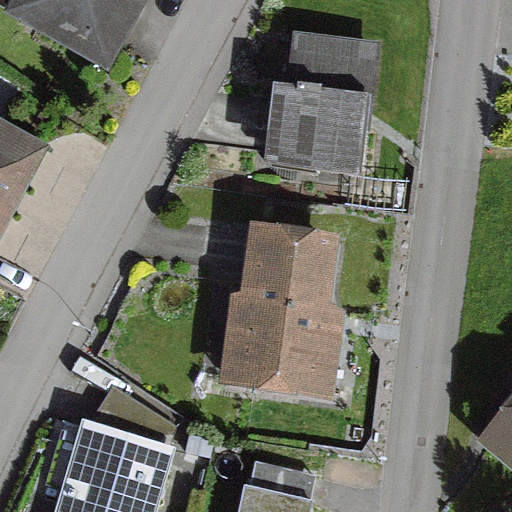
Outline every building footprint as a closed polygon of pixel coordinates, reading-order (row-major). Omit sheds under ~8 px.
[(100,66),(110,47),(135,0),(25,0),(15,20),(100,66)] [(264,154),(352,164),(366,50),(304,43),(298,90),(292,89),(292,93),(272,91),(264,154)] [(0,212),(32,151),(0,133),(0,212)] [(312,314),(321,246),(252,237),(238,344),(249,345),(244,383),(320,394),(330,317),(312,314)] [(511,389),(511,410),(486,442),(511,463),(511,369),(502,382),(511,389)] [(61,493),(55,511),(145,511),(163,454),(80,430),(77,439),(56,433),(40,486),(61,493)] [(245,491),(239,490),(234,511),(304,511),(306,504),(304,504),(309,478),(250,465),(245,491)]
